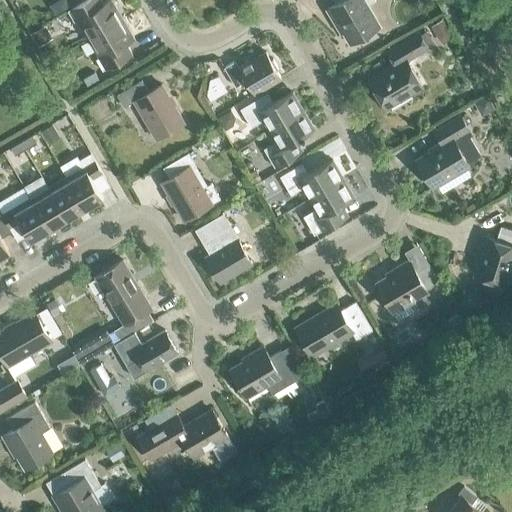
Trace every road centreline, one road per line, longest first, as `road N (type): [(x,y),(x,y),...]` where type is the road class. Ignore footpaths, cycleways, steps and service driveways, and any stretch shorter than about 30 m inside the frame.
road 1 (residential): [(0,296),(136,223),(150,230),(199,309),(235,316),(391,222),(392,194),(288,19),(267,12),(217,38),(188,40),(157,0)]
road 2 (tertiary): [(261,511),(511,366)]
